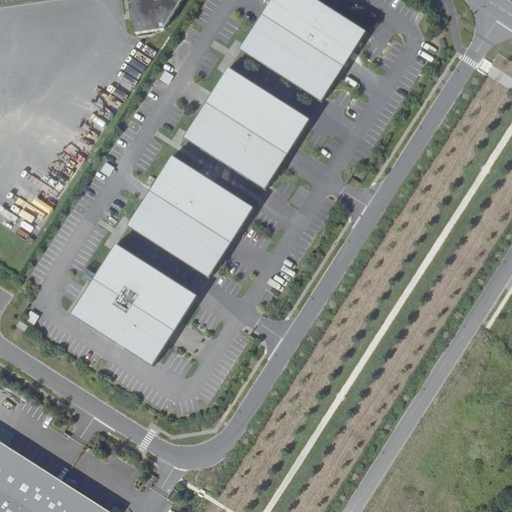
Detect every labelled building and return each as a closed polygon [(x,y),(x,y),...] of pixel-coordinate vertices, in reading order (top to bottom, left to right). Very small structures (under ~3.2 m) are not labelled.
[(131,0),(136,34),(165,30),(183,0),(131,0)] [(366,33),(314,0),(272,0),(240,51),(322,103),(366,33)] [(314,116),(232,64),(187,134),(269,186),(314,116)] [(160,81),(168,84),(172,76),(164,72),(160,81)] [(259,202),(177,150),(160,176),(166,180),(154,199),(148,195),(132,220),(214,272),(230,247),(224,243),(236,224),(242,228),(259,202)] [(101,172),(109,176),(113,168),(105,164),(101,172)] [(202,291),(120,239),(104,264),(110,268),(98,287),(92,283),(75,309),(157,361),(173,336),(167,332),(180,313),(186,317),(202,291)] [(34,326),(39,317),(30,313),(26,321),(34,326)] [(20,322),(17,326),(25,331),(28,327),(20,322)] [(0,511),(105,511),(0,443),(0,511)]
